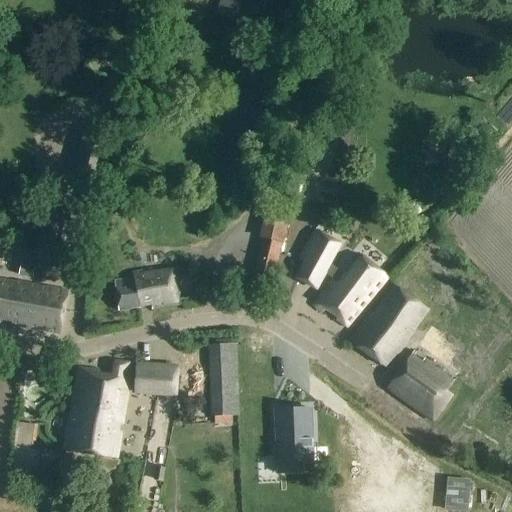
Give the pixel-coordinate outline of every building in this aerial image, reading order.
[(222,0),(217,17),(237,23),(244,0),(222,0)] [(85,126),(72,178),(96,185),(100,170),(102,171),(109,146),(107,145),(110,133),(85,126)] [(327,189),(341,140),(323,135),(309,184),(327,189)] [(67,247),(72,213),(51,211),(47,245),(67,247)] [(275,277),(283,243),(262,238),(254,272),(275,277)] [(386,279),(360,259),(346,278),(340,273),(315,305),(347,330),(386,279)] [(20,268),(18,276),(32,280),(34,271),(20,268)] [(179,306),(174,269),(155,271),(155,277),(114,282),(118,312),(138,309),(138,305),(153,303),(154,309),(179,306)] [(0,324),(53,335),(61,293),(4,282),(0,281),(0,324)] [(385,367),(427,312),(395,287),(372,316),(370,315),(350,341),(385,367)] [(210,393),(239,392),(237,345),(208,346),(210,393)] [(434,422),(453,395),(448,392),(456,380),(414,351),(387,388),(434,422)] [(177,399),(179,366),(135,364),(134,396),(177,399)] [(122,386),(126,366),(110,365),(107,380),(96,377),(97,373),(78,370),(63,450),(110,459),(124,387),(122,386)] [(114,440),(125,442),(132,404),(121,402),(114,440)] [(276,475),(311,474),(310,424),(315,424),(315,411),(275,412),(276,475)] [(173,468),(188,463),(184,452),(170,457),(173,468)] [(432,482),(423,500),(444,510),(453,492),(432,482)]
